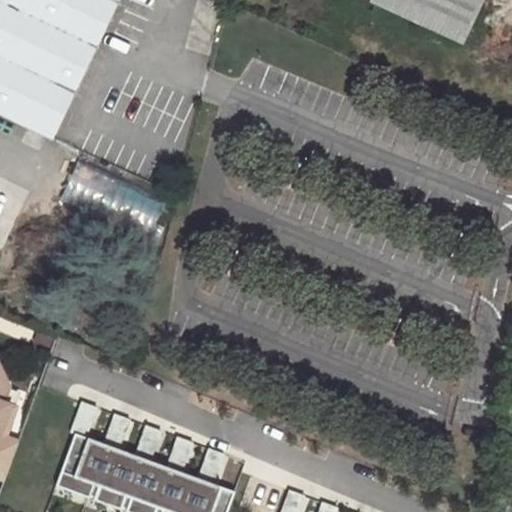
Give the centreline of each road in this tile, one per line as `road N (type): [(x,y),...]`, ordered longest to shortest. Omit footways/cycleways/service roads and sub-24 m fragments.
road 1 (unknown): [(205,190),(177,278),(180,292),(456,413)]
road 2 (unknown): [(511,196),(263,96),(232,106),(205,190)]
road 3 (unknown): [(205,190),(485,309)]
